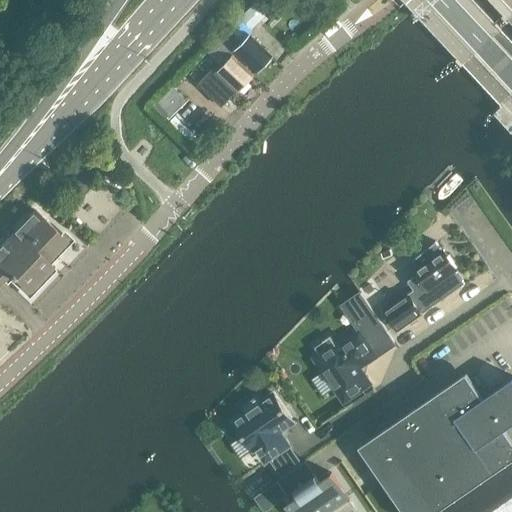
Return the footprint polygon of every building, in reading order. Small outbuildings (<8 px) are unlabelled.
[(252,26),(267,10),(255,0),(241,15),(252,26)] [(234,32),(224,42),(238,56),(240,54),(257,72),(272,57),(251,36),(244,42),(234,32)] [(238,56),(224,42),(211,55),(223,67),(216,73),(212,69),(198,83),(221,106),(234,93),(234,94),(252,77),(235,59),(238,56)] [(155,107),(165,117),(184,98),(175,88),(155,107)] [(0,282),(3,286),(14,274),(29,289),(53,265),(47,259),(66,239),(34,208),(0,244),(0,282)] [(408,292),(407,291),(383,309),(397,330),(465,281),(455,267),(457,266),(453,262),(455,258),(450,251),(446,251),(443,247),(442,248),(435,239),(411,257),(417,266),(414,269),(417,273),(407,280),(413,288),(408,292)] [(343,302),(361,329),(363,331),(381,319),(361,290),(343,302)] [(345,400),(370,383),(363,373),(366,362),(375,355),(360,333),(345,344),(342,340),(336,344),(334,341),(331,337),(317,346),(320,351),(322,353),(317,357),(324,368),(336,386),(345,400)] [(360,444),(374,463),(388,484),(407,511),(434,511),(511,458),(511,435),(506,426),(511,421),(511,375),(484,395),(467,370),(360,444)] [(255,448),(258,446),(267,459),(293,442),(286,431),(296,425),(275,393),(260,403),(258,400),(246,407),(249,411),(236,419),(255,448)] [(267,466),(240,484),(249,497),(275,479),(267,466)] [(351,499),(342,486),(331,470),(320,478),(317,473),(295,488),(298,494),(286,502),(293,511),(354,511),(357,510),(350,500),(351,499)] [(279,481),(255,498),(264,511),(288,495),(279,481)] [(511,511),(511,493),(484,511),(511,511)]
